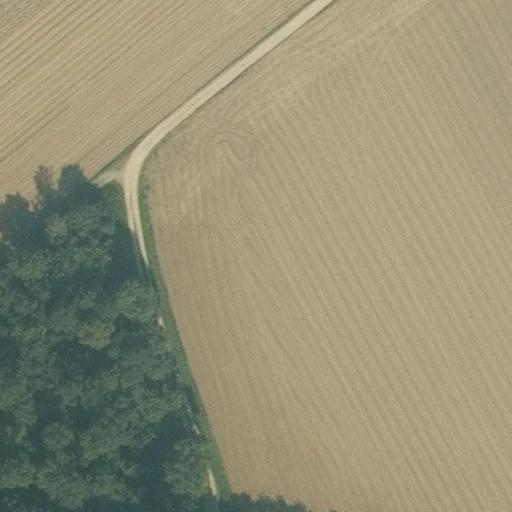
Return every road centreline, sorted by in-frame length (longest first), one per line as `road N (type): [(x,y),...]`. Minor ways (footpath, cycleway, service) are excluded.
road 1 (track): [(325,0),(119,165),(215,490),(210,511)]
road 2 (track): [(0,263),(119,165)]
